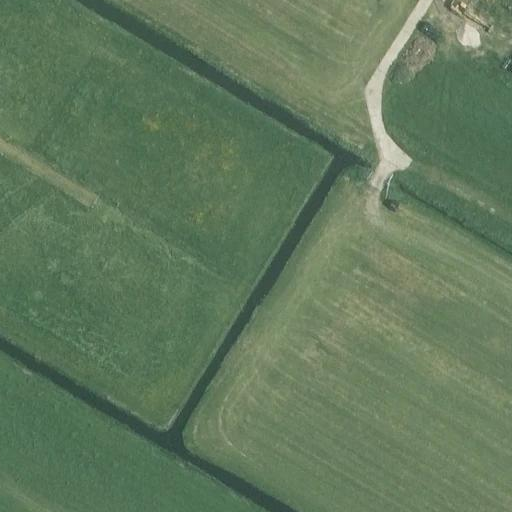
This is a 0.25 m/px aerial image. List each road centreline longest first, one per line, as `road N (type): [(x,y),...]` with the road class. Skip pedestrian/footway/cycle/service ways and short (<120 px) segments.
road 1 (track): [(426,0),(375,83),(373,110),(386,154),(511,224)]
road 2 (track): [(386,154),(366,210),(419,252),(511,304)]
